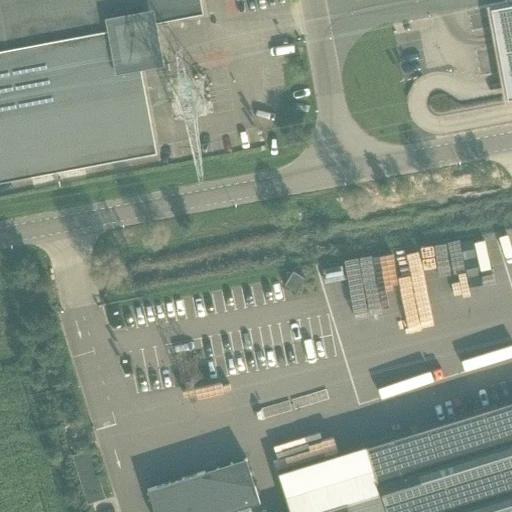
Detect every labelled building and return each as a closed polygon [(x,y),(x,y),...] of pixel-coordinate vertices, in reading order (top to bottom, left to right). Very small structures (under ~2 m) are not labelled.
[(202,14),(199,0),(0,0),(0,51),(150,23),(202,14)] [(511,5),(499,8),(490,9),(491,13),(507,100),(511,99),(511,5)] [(139,64),(157,61),(150,23),(0,51),(0,181),(155,152),(138,63),(139,64)] [(511,238),(488,247),(499,282),(511,277),(511,238)] [(296,293),(305,279),(292,271),(284,285),(296,293)] [(307,375),(306,367),(321,364),(318,349),(214,367),(218,391),(307,375)] [(207,474),(205,474),(204,473),(205,473),(204,472),(147,489),(153,511),(511,511),(511,401),(368,446),(368,445),(277,473),(289,511),(251,511),(249,506),(259,503),(254,486),(253,487),(250,475),(251,475),(250,473),(249,473),(245,461),(246,461),(246,459),(243,459),(244,461),(232,464),(232,463),(229,464),(230,465),(218,468),(218,467),(216,468),(216,469),(217,469),(216,476),(207,474)]
